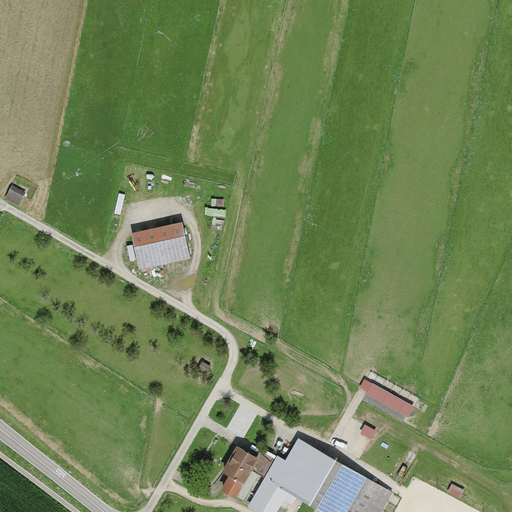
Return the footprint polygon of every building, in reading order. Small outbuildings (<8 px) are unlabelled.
[(12,184),(3,200),(15,207),(24,191),(12,184)] [(128,230),(134,265),(186,257),(180,221),(128,230)] [(365,372),(356,387),(406,416),(411,406),(423,401),(365,372)] [(365,422),(359,431),(369,437),(375,428),(365,422)] [(389,511),(402,489),(295,430),(276,464),(240,445),(218,485),(267,511),(286,511),(294,497),(321,511),(389,511)] [(453,483),(448,491),(460,498),(465,490),(453,483)]
